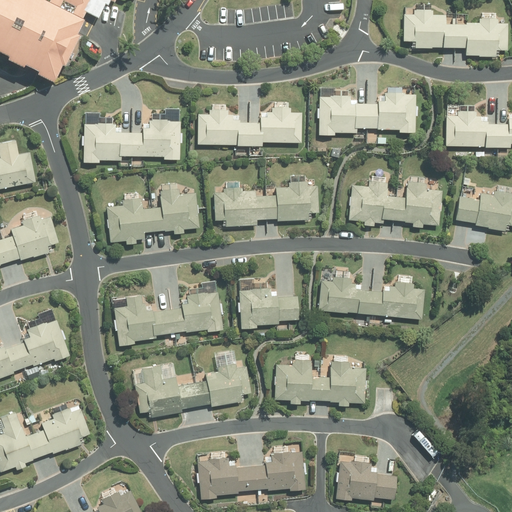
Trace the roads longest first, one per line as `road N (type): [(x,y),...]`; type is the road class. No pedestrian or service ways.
road 1 (residential): [(83,276),(111,265),(264,245),(380,246),(481,261)]
road 2 (residential): [(349,46),(306,70),(238,78),(185,73),(150,48)]
road 3 (residential): [(133,446),(248,425),(320,423)]
road 4 (residential): [(83,276),(97,370),(133,446)]
road 5 (residential): [(33,107),(59,168),(83,276)]
road 6 (residential): [(349,46),(457,75),(511,72)]
road 7 (residential): [(0,504),(133,446)]
road 8 (residential): [(150,48),(33,107)]
